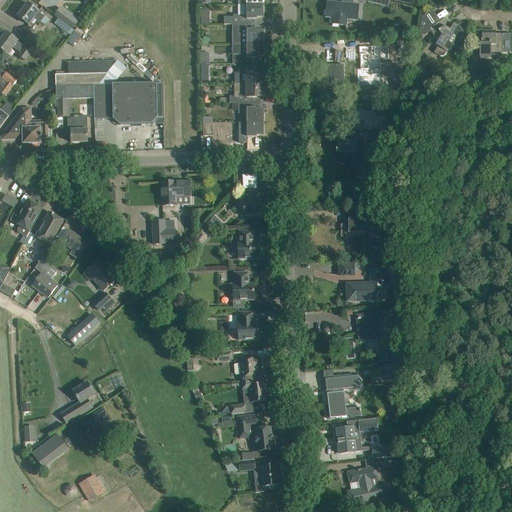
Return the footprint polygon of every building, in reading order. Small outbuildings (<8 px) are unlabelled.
[(327,2),(326,18),(332,18),(331,25),(346,26),(346,20),(350,20),(353,20),(357,21),(359,5),(354,5),(354,0),(342,0),(342,4),(327,2)] [(21,9),(17,14),(19,16),(18,17),(26,23),(29,25),(30,24),(35,18),(44,25),(46,26),(50,21),(45,17),(45,18),(39,13),(39,12),(36,10),(28,4),(23,10),(21,9)] [(224,17),(224,25),(233,25),(251,25),(251,20),(257,20),(257,18),(264,18),(264,5),(246,5),(238,5),(238,15),(233,15),(233,17),(224,17)] [(61,8),(54,16),(58,19),(73,29),(73,30),(79,22),(61,8)] [(422,18),(419,30),(428,24),(424,17),(422,18)] [(58,19),(54,24),(69,35),(73,29),(58,19)] [(430,28),(431,31),(436,38),(439,40),(436,45),(438,47),(435,53),(441,57),(444,57),(445,55),(456,37),(462,29),(454,24),(452,27),(449,25),(445,19),(430,28)] [(233,25),(233,44),(264,45),(264,31),(257,31),(257,30),(251,30),(251,25),(233,25)] [(477,42),(477,43),(478,43),(478,44),(479,44),(480,44),(480,58),(490,58),(491,58),(491,54),(503,53),(511,53),(511,34),(502,34),(495,34),(491,34),(491,31),(482,31),(482,39),(479,39),(478,40),(477,40),(477,41),(477,42)] [(0,40),(0,49),(4,52),(8,55),(13,48),(21,54),(19,56),(25,61),(32,53),(17,42),(18,42),(6,33),(0,40)] [(26,39),(36,46),(40,40),(31,33),(26,39)] [(410,38),(396,38),(397,51),(407,51),(406,46),(410,46),(410,38)] [(233,64),(238,64),(251,64),(251,59),(257,59),(257,58),(258,58),(258,59),(261,59),(261,58),(264,58),(264,45),(233,44),(233,64)] [(381,47),(369,47),(359,48),(359,56),(360,56),(360,75),(359,75),(359,85),(382,85),(381,47)] [(234,73),(234,84),(235,84),(264,84),(264,71),(257,71),(257,69),(251,69),(251,64),(238,64),(238,73),(234,73)] [(0,86),(2,87),(0,89),(0,92),(6,97),(13,87),(17,81),(6,72),(2,79),(0,77),(0,86)] [(55,75),(55,86),(56,86),(95,86),(100,86),(109,74),(55,75)] [(100,86),(95,86),(95,99),(94,120),(113,119),(119,125),(152,125),(158,119),(164,118),(163,84),(100,86)] [(232,103),(232,104),(238,104),(251,104),(251,98),(257,98),(257,97),(264,97),(264,84),(235,84),(234,84),(234,96),(230,96),(230,104),(232,103)] [(56,86),(56,99),(72,99),(95,99),(95,86),(56,86)] [(56,99),(55,99),(55,108),(58,108),(58,118),(71,118),(71,117),(71,104),(72,104),(72,99),(56,99)] [(251,104),(238,104),(238,113),(247,113),(247,123),(264,123),(264,110),(263,110),(257,110),(257,109),(251,109),(251,104)] [(1,137),(1,141),(23,140),(23,145),(41,144),(41,138),(48,138),(48,121),(30,121),(30,109),(21,108),(7,129),(1,137)] [(0,128),(1,127),(7,118),(9,115),(0,109),(0,128)] [(380,110),(359,110),(359,118),(364,118),(364,126),(380,126),(380,110)] [(71,120),(68,120),(68,131),(71,131),(71,143),(87,143),(87,117),(71,117),(71,118),(71,120)] [(239,123),(239,143),(247,143),(247,138),(257,138),(257,136),(264,136),(264,123),(247,123),(239,123)] [(213,124),(203,124),(203,137),(213,137),(213,124)] [(382,133),(381,133),(381,138),(395,139),(395,125),(383,124),(382,133)] [(336,149),(336,153),(338,153),(338,152),(356,152),(356,170),(355,170),(355,178),(365,178),(366,178),(366,150),(366,145),(374,145),(374,133),(342,133),(342,141),(337,141),(336,149)] [(243,190),(244,190),(245,201),(244,201),(244,218),(265,217),(264,201),(259,201),(259,189),(257,189),(256,176),(243,176),(243,190)] [(190,198),(190,182),(161,184),(162,192),(160,192),(160,197),(162,197),(162,208),(176,207),(176,198),(190,198)] [(2,202),(14,208),(18,202),(6,195),(2,202)] [(29,232),(43,207),(28,199),(22,209),(18,207),(10,221),(19,226),(17,231),(18,233),(27,238),(30,232),(29,232)] [(27,238),(23,243),(31,247),(39,252),(35,261),(39,263),(42,259),(55,237),(63,222),(53,216),(53,215),(52,214),(51,215),(49,214),(36,237),(29,233),(27,238)] [(380,218),(358,219),(348,219),(348,225),(341,225),(341,237),(369,237),(369,248),(381,248),(380,218)] [(165,221),(152,222),(153,245),(166,245),(166,243),(175,243),(175,230),(165,230),(165,221)] [(76,260),(87,243),(68,231),(61,241),(55,237),(42,259),(49,265),(63,244),(73,250),(70,255),(76,260)] [(253,231),(238,232),(239,242),(238,242),(238,260),(259,259),(259,243),(254,243),(253,231)] [(42,274),(32,286),(48,299),(58,286),(51,281),(58,272),(42,260),(35,270),(42,274)] [(99,260),(92,267),(84,274),(90,282),(93,280),(104,292),(117,279),(99,260)] [(9,268),(0,263),(0,281),(1,283),(9,268)] [(354,264),(339,265),(339,276),(354,275),(354,264)] [(386,277),(385,270),(370,270),(371,284),(349,284),(350,295),(347,295),(347,302),(386,301),(386,284),(383,284),(383,277),(386,277)] [(164,272),(155,282),(161,287),(170,277),(164,272)] [(254,301),(254,284),(249,284),(248,273),(233,273),(234,284),(233,284),(229,284),(230,294),(233,294),(233,301),(254,301)] [(0,290),(12,297),(15,291),(3,284),(0,289),(0,290)] [(93,305),(99,311),(111,300),(106,294),(93,305)] [(357,315),(360,341),(368,340),(368,338),(379,337),(379,339),(390,338),(389,324),(397,323),(396,311),(387,312),(388,316),(377,317),(377,318),(372,319),(372,314),(357,315)] [(238,324),(238,341),(259,340),(259,324),(254,324),(253,313),(238,313),(239,324),(238,324)] [(80,325),(67,337),(75,346),(100,324),(93,316),(82,326),(80,325)] [(398,345),(386,346),(386,354),(399,353),(398,345)] [(216,353),(217,361),(231,359),(231,351),(216,353)] [(378,365),(400,362),(399,353),(386,354),(377,355),(378,365)] [(258,376),(256,359),(239,361),(240,364),(235,365),(234,366),(235,374),(236,375),(241,374),(242,384),(256,382),(256,385),(264,384),(263,376),(258,376)] [(400,366),(382,367),(383,380),(401,379),(400,366)] [(333,379),(326,380),(327,392),(328,391),(328,395),(327,395),(328,406),(326,407),(327,419),(331,419),(346,417),(344,393),(343,390),(360,388),(359,377),(351,377),(351,376),(333,377),(333,379)] [(266,402),(264,384),(256,385),(256,382),(242,384),(242,390),(250,389),(252,403),(266,402)] [(86,412),(92,408),(87,399),(95,395),(87,383),(73,392),(79,402),(60,414),(67,424),(86,412)] [(200,393),(194,395),(198,403),(203,401),(200,393)] [(31,404),(23,404),(24,413),(31,413),(31,404)] [(230,408),(225,416),(247,414),(246,404),(230,406),(230,408)] [(103,408),(92,416),(104,434),(114,427),(103,408)] [(255,416),(236,418),(239,440),(252,438),(254,453),(255,453),(260,452),(270,451),(270,450),(273,450),(273,449),(275,447),(275,443),(272,442),(272,441),(270,428),(256,430),(254,417),(255,416)] [(231,417),(222,418),(223,426),(232,425),(231,417)] [(347,426),(333,427),(334,440),(338,441),(339,455),(360,452),(360,449),(362,449),(361,441),(354,441),(353,432),(374,429),(373,420),(377,420),(377,419),(346,422),(347,426)] [(34,433),(25,433),(25,441),(35,441),(34,433)] [(393,445),(371,447),(373,459),(394,457),(393,445)] [(39,449),(32,455),(44,470),(51,465),(39,449)] [(394,458),(375,459),(377,469),(394,467),(394,458)] [(230,470),(240,469),(240,471),(255,470),(254,460),(230,463),(230,470)] [(259,468),(260,475),(261,479),(254,480),(256,494),(264,493),(263,487),(279,486),(277,466),(259,468)] [(350,505),(388,497),(390,497),(387,486),(373,489),(371,480),(378,478),(377,469),(367,470),(360,472),(358,471),(358,472),(348,474),(351,490),(347,491),(350,505)] [(95,475),(79,485),(89,502),(106,493),(95,475)] [(399,493),(392,495),(394,505),(399,504),(403,503),(400,493),(399,493)]
